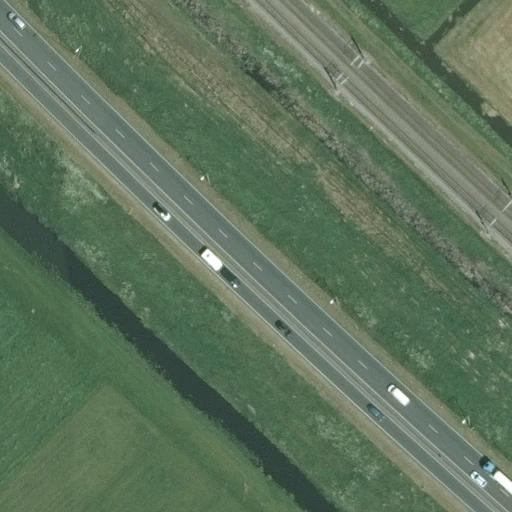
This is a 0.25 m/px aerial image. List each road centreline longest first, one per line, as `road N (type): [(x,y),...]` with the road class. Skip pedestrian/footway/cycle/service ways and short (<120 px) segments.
road 1 (trunk): [(511,499),(0,15)]
road 2 (trunk): [(0,51),(483,511)]
